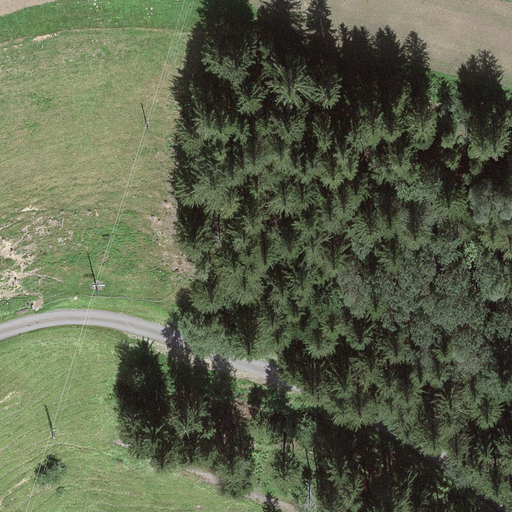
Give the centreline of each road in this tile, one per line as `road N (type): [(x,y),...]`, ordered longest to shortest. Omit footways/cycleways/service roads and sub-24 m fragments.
road 1 (track): [(0,332),(94,317),(189,342),(385,423),(511,510)]
road 2 (track): [(287,511),(119,444)]
